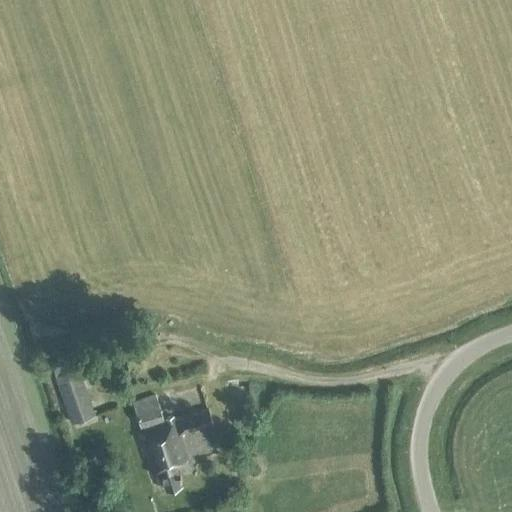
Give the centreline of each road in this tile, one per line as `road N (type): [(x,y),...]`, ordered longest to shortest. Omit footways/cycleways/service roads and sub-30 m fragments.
road 1 (track): [(449,367),(355,379),(183,362),(132,369)]
road 2 (unclassified): [(511,333),(449,367),(417,433),(418,481),(429,511)]
